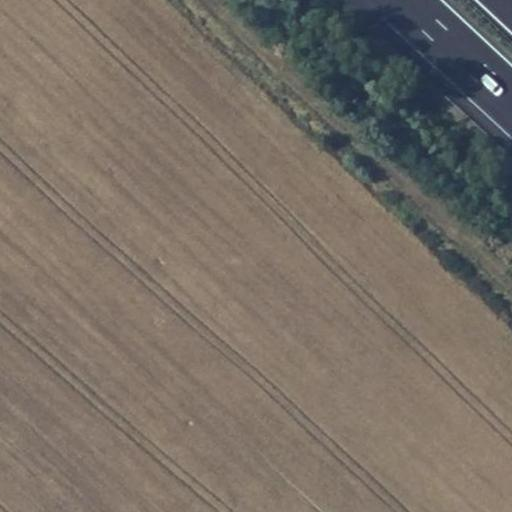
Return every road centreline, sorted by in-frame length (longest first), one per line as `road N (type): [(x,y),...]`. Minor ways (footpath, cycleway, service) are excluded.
road 1 (track): [(209,0),(511,283)]
road 2 (motorway): [(406,0),(511,97)]
